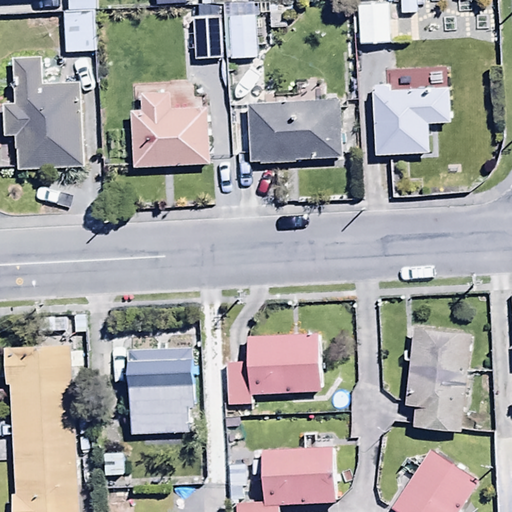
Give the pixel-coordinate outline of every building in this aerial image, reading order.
[(98,57),(95,0),(62,0),(64,58),(98,57)] [(256,64),(255,19),(228,20),(229,65),(256,64)] [(222,21),(193,21),(194,65),(222,65),(222,21)] [(80,88),(43,89),(42,62),(12,63),(14,109),(2,110),(4,142),(15,142),(15,155),(18,155),(19,177),(84,174),(80,88)] [(449,97),(389,98),(389,89),(375,89),(375,161),(428,160),(427,129),(450,129),(449,97)] [(209,171),(207,113),(193,114),(192,96),(171,97),(171,99),(141,100),(142,117),(130,118),(132,174),(209,171)] [(247,112),(250,168),(343,163),(339,106),(247,112)] [(402,367),(411,368),(406,413),(417,414),(415,433),(460,437),(470,340),(414,334),(412,355),(403,354),(402,367)] [(252,409),(252,401),(321,398),(319,340),(246,342),(247,366),(227,367),(229,410),(252,409)] [(14,502),(10,502),(10,511),(78,511),(71,350),(3,353),(4,390),(8,390),(14,502)] [(190,424),(198,424),(195,353),(127,355),(131,441),(191,439),(190,424)] [(303,454),(262,455),(263,508),(236,509),(236,511),(309,511),(334,511),(330,436),(302,437),(303,454)] [(464,511),(480,488),(431,457),(395,511),(464,511)] [(125,460),(103,460),(104,482),(125,481),(125,460)]
